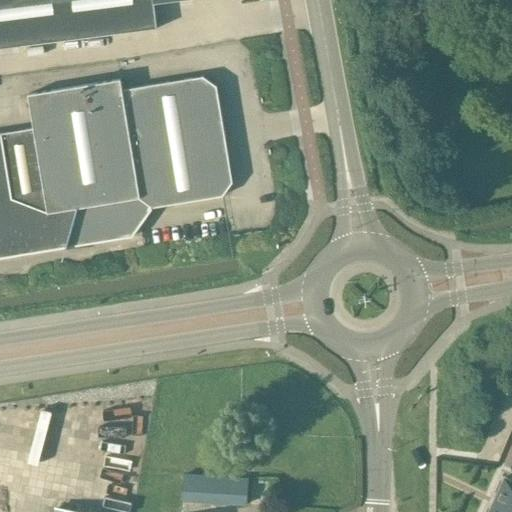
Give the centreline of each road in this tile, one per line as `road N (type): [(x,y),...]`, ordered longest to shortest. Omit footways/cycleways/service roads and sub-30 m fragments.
road 1 (tertiary): [(0,369),(280,327),(325,328)]
road 2 (tertiary): [(317,283),(275,297),(0,341)]
road 3 (tertiary): [(339,126),(342,211),(333,259)]
road 4 (tertiary): [(383,250),(339,126)]
road 5 (tertiary): [(339,126),(317,0)]
